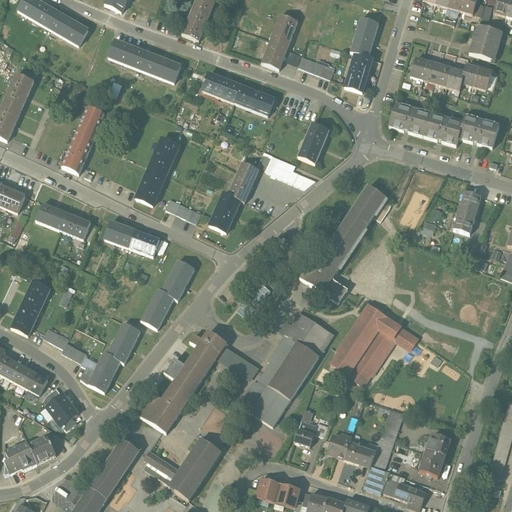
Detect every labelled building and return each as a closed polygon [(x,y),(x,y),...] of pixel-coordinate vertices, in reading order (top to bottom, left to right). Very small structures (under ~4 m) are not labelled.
[(57,15),(31,0),(25,0),(18,13),(48,31),(57,15)] [(128,0),(108,0),(104,8),(121,16),(128,0)] [(217,0),(197,0),(192,14),(208,21),(217,0)] [(450,0),(437,0),(436,7),(448,10),(450,0)] [(463,0),(450,0),(448,10),(460,14),(463,0)] [(477,0),(463,0),(460,14),(472,17),(477,0)] [(511,1),(507,0),(498,0),(494,16),(506,19),(511,1)] [(484,9),(476,8),(473,19),(481,21),(484,9)] [(492,11),(485,9),(482,20),(489,22),(492,11)] [(208,21),(192,14),(182,38),(199,45),(208,21)] [(88,33),(57,15),(48,31),(79,49),(88,33)] [(297,25),(280,18),(271,43),(288,49),(297,25)] [(378,27),(361,22),(350,56),(355,57),(368,61),(368,60),(378,27)] [(500,35),(478,29),(470,56),(492,63),(494,56),(497,57),(501,43),(498,42),(500,35)] [(233,46),(236,36),(228,33),(225,43),(233,46)] [(248,40),(236,36),(233,46),(245,50),(248,40)] [(288,49),(271,43),(262,67),(279,73),(288,49)] [(148,56),(115,44),(108,61),(141,73),(148,56)] [(298,68),(302,57),(291,53),(287,64),(298,68)] [(181,69),(148,56),(141,73),(174,86),(181,69)] [(368,61),(355,57),(345,91),(362,96),(372,62),(368,60),(368,61)] [(308,62),(302,60),(298,70),(304,72),(308,62)] [(313,64),(308,62),(304,72),(309,74),(313,64)] [(428,65),(416,62),(410,79),(423,83),(428,65)] [(318,66),(313,64),(309,74),(314,76),(318,66)] [(440,69),(428,65),(423,83),(435,87),(440,69)] [(323,68),(318,66),(314,76),(319,79),(323,68)] [(329,70),(323,68),(319,79),(325,80),(329,70)] [(479,72),(466,68),(464,76),(461,86),(473,90),(479,72)] [(452,72),(440,69),(435,87),(447,90),(452,72)] [(334,73),(329,70),(325,80),(330,83),(334,73)] [(464,76),(452,72),(447,90),(459,94),(461,86),(464,76)] [(491,75),(479,72),(473,90),(486,93),(491,75)] [(16,77),(3,107),(20,115),(33,85),(16,77)] [(242,90),(209,77),(202,93),(235,106),(242,90)] [(274,103),(242,90),(235,106),(268,119),(274,103)] [(20,115),(3,107),(0,114),(0,141),(7,144),(20,115)] [(388,130),(409,136),(416,113),(395,107),(388,130)] [(104,118),(88,111),(75,140),(92,148),(104,118)] [(409,136),(437,144),(443,121),(416,113),(409,136)] [(462,126),(443,121),(437,144),(455,149),(457,141),(492,151),(499,128),(464,118),(462,126)] [(329,135),(312,128),(298,161),(315,168),(329,135)] [(92,148),(75,140),(62,170),(79,177),(92,148)] [(179,149),(162,142),(149,172),(166,179),(179,149)] [(273,159),(265,175),(306,193),(316,184),(293,174),(296,169),(273,159)] [(259,174),(242,166),(228,198),(240,204),(244,206),(259,174)] [(166,179),(149,172),(136,201),(153,209),(166,179)] [(25,199),(1,189),(0,192),(0,208),(17,216),(25,199)] [(357,208),(345,226),(344,225),(344,226),(345,226),(333,243),(332,244),(333,245),(321,262),(316,258),(309,268),(306,267),(305,269),(307,271),(306,272),(304,270),(301,274),(304,276),(303,277),(300,275),(298,278),(301,280),(300,281),(339,307),(348,293),(333,282),(339,273),(338,273),(349,256),(350,256),(351,255),(350,254),(361,238),(362,238),(363,237),(362,237),(373,220),(374,221),(374,220),(374,219),(380,210),(387,215),(389,211),(392,206),(368,189),(356,208),(357,208)] [(465,194),(453,231),(469,236),(481,199),(465,194)] [(240,204),(228,198),(224,196),(209,229),(226,236),(240,204)] [(201,218),(170,203),(165,213),(197,228),(201,218)] [(67,217),(43,207),(36,224),(60,234),(67,217)] [(90,226),(67,217),(60,234),(83,243),(90,226)] [(435,227),(424,224),(420,236),(431,239),(435,227)] [(135,234),(112,225),(106,242),(129,251),(135,234)] [(159,242),(135,234),(129,251),(152,259),(159,242)] [(511,255),(510,255),(500,280),(511,284),(511,283),(511,255)] [(178,264),(161,295),(174,302),(178,304),(194,272),(178,264)] [(142,269),(137,280),(145,283),(149,273),(142,269)] [(21,309),(38,317),(50,293),(32,285),(21,309)] [(271,295),(262,287),(238,314),(247,322),(271,295)] [(161,295),(157,293),(141,324),(157,333),(174,302),(161,295)] [(38,317),(21,309),(11,332),(27,340),(38,317)] [(394,326),(368,309),(363,317),(364,318),(361,322),(360,321),(337,355),(339,355),(331,367),(363,389),(371,377),(372,378),(395,344),(409,353),(417,342),(398,329),(397,330),(393,328),(394,326)] [(251,390),(236,413),(248,421),(250,418),(272,433),(333,340),(300,317),(268,365),(270,367),(254,392),(251,390)] [(140,335),(124,327),(108,358),(120,365),(124,367),(140,335)] [(69,343),(49,332),(43,341),(63,352),(67,346),(69,343)] [(163,404),(151,396),(150,397),(151,397),(138,417),(137,416),(136,417),(156,431),(166,437),(167,435),(166,435),(175,421),(176,421),(177,420),(176,420),(179,415),(180,415),(181,414),(180,414),(189,400),(190,401),(191,399),(190,399),(199,385),(200,386),(201,384),(201,383),(204,378),(205,379),(206,378),(205,377),(214,364),(215,364),(216,363),(215,362),(223,351),(225,348),(226,348),(226,347),(208,334),(207,335),(207,336),(202,343),(194,337),(193,338),(194,339),(191,344),(190,343),(189,345),(198,350),(185,369),(174,362),(164,377),(176,385),(163,404)] [(72,349),(67,346),(63,352),(61,356),(66,359),(72,349)] [(72,349),(66,359),(72,361),(77,352),(72,349)] [(216,363),(215,364),(246,386),(255,373),(223,351),(215,362),(216,363)] [(82,355),(77,352),(72,361),(76,364),(82,355)] [(87,357),(82,355),(76,364),(81,367),(87,357)] [(104,356),(88,388),(104,396),(120,365),(108,358),(104,356)] [(3,359),(0,364),(0,377),(17,387),(25,371),(3,359)] [(48,383),(25,371),(17,387),(39,399),(48,383)] [(43,404),(48,409),(58,401),(56,399),(60,396),(56,391),(46,399),(43,404)] [(48,409),(46,410),(53,420),(71,407),(63,397),(58,401),(48,409)] [(511,405),(509,404),(500,438),(511,442),(511,439),(511,405)] [(71,407),(53,420),(61,430),(62,428),(72,421),(78,417),(71,407)] [(205,429),(220,435),(228,417),(212,411),(205,429)] [(305,413),(301,425),(308,428),(313,416),(305,413)] [(380,441),(393,446),(403,417),(390,413),(380,441)] [(76,426),(72,421),(62,428),(66,433),(76,426)] [(308,428),(301,425),(293,446),(309,451),(314,440),(317,431),(316,431),(308,428)] [(316,431),(317,431),(314,440),(323,443),(328,430),(318,426),(316,431)] [(351,444),(333,438),(327,456),(344,463),(350,446),(351,444)] [(449,444),(431,438),(425,456),(443,463),(449,444)] [(500,438),(489,478),(500,482),(511,442),(500,438)] [(46,439),(28,448),(37,467),(56,458),(46,439)] [(375,457),(370,470),(383,474),(393,446),(380,441),(375,457)] [(169,489),(168,491),(189,504),(199,488),(200,488),(199,487),(209,473),(210,473),(210,472),(220,457),(221,456),(200,442),(179,474),(173,482),(169,489)] [(121,443),(89,490),(107,503),(107,502),(117,487),(118,487),(118,486),(128,471),(129,471),(128,470),(138,455),(139,455),(121,443)] [(375,457),(356,450),(357,448),(350,446),(344,463),(359,468),(359,466),(370,470),(375,457)] [(17,451),(16,447),(5,452),(4,479),(19,472),(21,471),(22,474),(27,472),(17,451)] [(17,451),(27,472),(37,467),(28,448),(27,447),(17,451)] [(173,482),(179,474),(149,455),(144,463),(148,466),(173,482)] [(443,463),(425,456),(418,475),(437,481),(443,463)] [(173,482),(148,466),(143,473),(169,489),(173,482)] [(383,474),(370,470),(363,491),(380,498),(381,496),(388,476),(383,474)] [(394,500),(399,487),(401,481),(388,476),(381,496),(394,500)] [(280,488),(265,484),(263,491),(259,490),(258,493),(257,499),(276,504),(280,488)] [(400,503),(406,489),(399,487),(394,500),(393,501),(400,503)] [(299,493),(280,488),(276,504),(295,509),(296,503),(299,493)] [(420,511),(426,496),(406,489),(400,503),(411,507),(409,511),(410,511),(420,511)] [(100,511),(107,503),(89,490),(74,511),(100,511)] [(249,491),(246,499),(250,500),(251,498),(257,499),(258,493),(249,491)] [(303,505),(302,508),(307,510),(311,497),(305,496),(303,505)] [(323,511),(327,501),(311,497),(307,510),(306,511),(323,511)] [(344,511),(345,508),(327,501),(323,511),(344,511)] [(303,505),(296,503),(295,509),(293,511),(300,511),(302,508),(303,505)]
